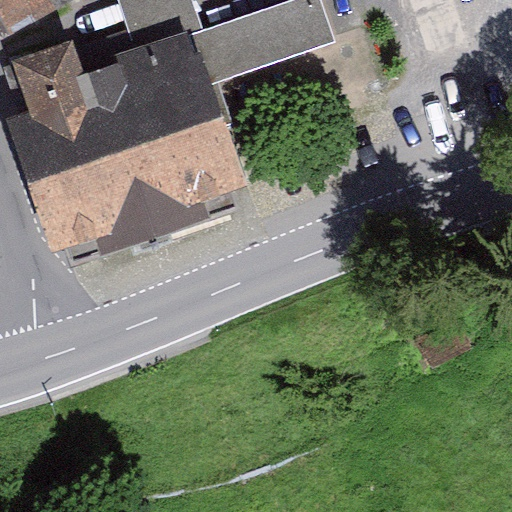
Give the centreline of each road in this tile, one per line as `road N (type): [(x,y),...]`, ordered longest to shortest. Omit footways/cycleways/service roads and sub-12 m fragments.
road 1 (secondary): [(42,357),(511,188)]
road 2 (unclassified): [(42,357),(0,198)]
